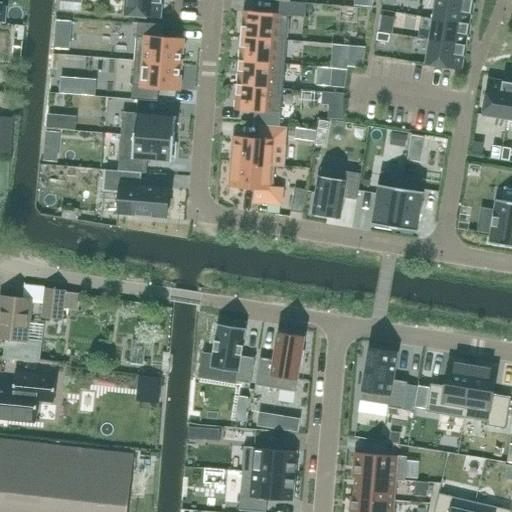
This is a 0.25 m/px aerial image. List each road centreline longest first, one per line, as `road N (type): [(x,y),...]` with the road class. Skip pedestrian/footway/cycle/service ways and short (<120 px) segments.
road 1 (residential): [(218,0),(204,205),(219,217),(446,254)]
road 2 (residential): [(340,324),(0,262)]
road 3 (residential): [(340,324),(321,511)]
road 4 (residential): [(511,352),(340,324)]
road 5 (residential): [(468,104),(446,254)]
